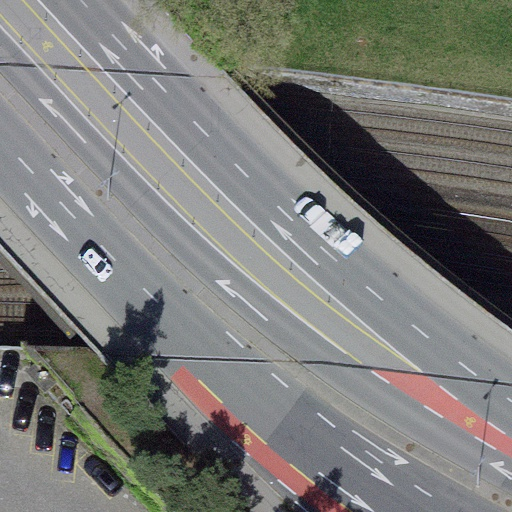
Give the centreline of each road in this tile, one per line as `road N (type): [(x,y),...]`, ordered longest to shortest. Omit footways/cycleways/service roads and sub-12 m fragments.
road 1 (primary): [(511,428),(422,372),(283,259),(28,0)]
road 2 (primary): [(0,133),(218,361),(404,511)]
